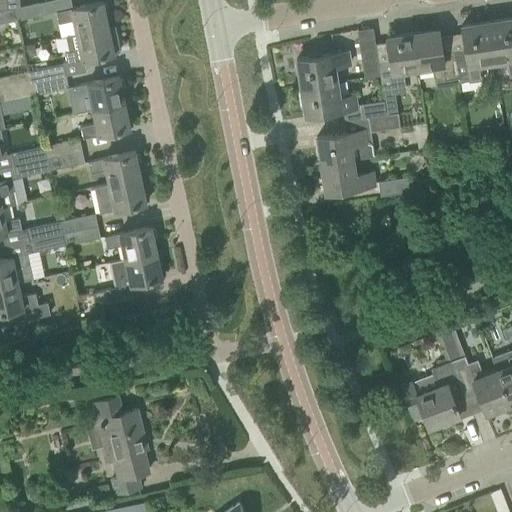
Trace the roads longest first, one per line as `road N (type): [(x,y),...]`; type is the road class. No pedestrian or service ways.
road 1 (residential): [(210,354),(134,0)]
road 2 (tertiary): [(281,338),(213,30)]
road 3 (residential): [(420,0),(213,30)]
road 4 (tertiary): [(352,511),(281,338)]
road 5 (residential): [(383,511),(511,456)]
